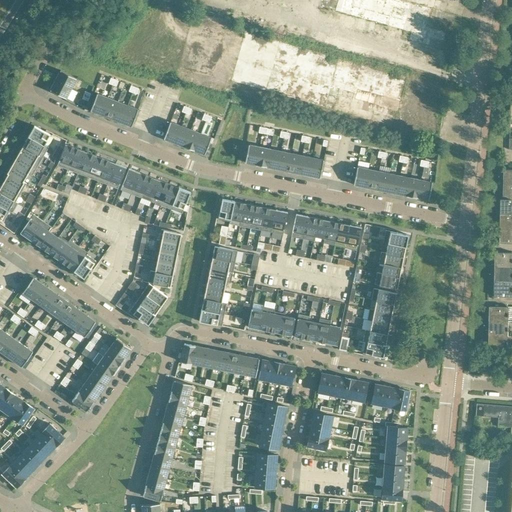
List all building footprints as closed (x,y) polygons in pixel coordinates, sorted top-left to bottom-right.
[(338,0),(335,12),(408,29),(406,39),(441,47),(445,31),(425,27),(431,0),(338,0)] [(252,21),(253,12),(239,11),(239,15),(236,15),(236,21),(252,21)] [(401,95),(406,76),(242,36),(231,80),(286,94),(285,97),(396,125),(404,96),(401,95)] [(71,89),(77,79),(60,70),(55,80),(71,89)] [(71,89),(55,80),(50,90),(66,99),(71,89)] [(101,114),(107,97),(97,93),(90,110),(101,114)] [(111,118),(118,101),(107,97),(101,114),(111,118)] [(118,101),(111,118),(121,122),(128,105),(118,101)] [(132,126),(138,109),(128,105),(121,122),(132,126)] [(163,139),(174,143),(180,126),(170,122),(163,139)] [(29,134),(28,136),(44,145),(50,135),(43,131),(34,126),(29,134)] [(184,147),(191,129),(180,126),(174,143),(184,147)] [(191,129),(184,147),(194,151),(201,133),(191,129)] [(201,133),(194,151),(205,155),(211,137),(201,133)] [(49,147),(44,145),(28,136),(23,145),(43,157),(49,147)] [(67,169),(76,148),(65,144),(57,165),(67,169)] [(255,164),(259,147),(248,144),(245,162),(255,164)] [(23,145),(18,155),(38,166),(43,157),(23,145)] [(259,147),(255,164),(266,167),(270,149),(259,147)] [(86,152),(76,148),(67,169),(77,173),(86,152)] [(281,151),(270,149),(266,167),(277,169),(281,151)] [(281,151),(277,169),(288,171),(291,153),(281,151)] [(77,173),(88,177),(96,155),(86,152),(77,173)] [(291,153),(288,171),(298,173),(302,155),(291,153)] [(38,166),(18,155),(13,164),(28,173),(32,176),(38,166)] [(97,181),(105,159),(96,155),(88,177),(97,181)] [(302,155),(298,173),(309,175),(313,158),(302,155)] [(323,160),(313,158),(309,175),(320,178),(323,160)] [(97,181),(107,185),(115,163),(105,159),(97,181)] [(118,189),(126,167),(116,163),(115,163),(107,185),(118,189)] [(23,182),(28,173),(13,164),(7,173),(8,174),(8,173),(23,182)] [(364,187),(368,169),(357,167),(353,185),(364,187)] [(138,172),(129,168),(120,190),(131,194),(139,172),(138,172)] [(368,169),(364,187),(375,189),(378,171),(368,169)] [(511,169),(508,170),(503,169),(503,184),(511,184),(511,169)] [(378,171),(375,189),(385,191),(389,173),(378,171)] [(142,198),(143,193),(149,176),(139,172),(131,194),(142,198)] [(8,174),(3,183),(21,193),(26,183),(23,182),(8,173),(8,174)] [(389,173),(385,191),(396,193),(400,175),(389,173)] [(396,193),(407,196),(411,178),(400,175),(396,193)] [(143,193),(152,197),(159,180),(149,176),(143,193)] [(411,178),(407,196),(418,198),(421,180),(411,178)] [(150,201),(161,205),(169,184),(159,180),(152,197),(150,201)] [(432,182),(421,180),(418,198),(428,200),(432,182)] [(21,193),(3,183),(0,187),(0,193),(16,202),(21,193)] [(169,184),(161,205),(171,209),(179,187),(169,184)] [(511,184),(503,184),(502,198),(511,198),(511,184)] [(181,188),(179,187),(171,209),(182,213),(186,203),(190,192),(181,188)] [(44,188),(40,194),(48,198),(51,191),(44,188)] [(18,203),(16,202),(0,193),(0,205),(9,211),(12,213),(18,203)] [(229,219),(233,201),(222,198),(220,210),(218,219),(230,221),(231,219),(229,219)] [(500,198),(500,213),(511,212),(511,198),(502,198),(500,198)] [(229,219),(231,219),(240,221),(244,203),(234,201),(233,201),(229,219)] [(250,228),(255,205),(244,203),(240,221),(239,226),(250,228)] [(0,219),(3,221),(9,211),(0,205),(0,219)] [(266,207),(255,205),(250,228),(261,230),(266,207)] [(276,209),(266,207),(261,230),(272,232),(276,210),(276,209)] [(276,210),(272,232),(283,235),(287,212),(277,210),(276,210)] [(23,229),(20,233),(29,239),(30,240),(43,221),(34,214),(30,212),(26,219),(29,221),(23,229)] [(511,212),(500,213),(499,227),(511,227),(511,212)] [(302,239),(307,216),(296,214),(291,236),(302,239)] [(17,215),(13,223),(18,226),(23,219),(23,218),(17,215)] [(307,216),(302,239),(314,241),(315,236),(314,236),(318,218),(308,216),(307,216)] [(329,220),(318,218),(314,236),(315,236),(324,238),(325,238),(329,220)] [(339,223),(329,220),(325,238),(324,238),(323,243),(335,245),(339,223)] [(49,231),(50,231),(53,228),(43,221),(30,240),(39,246),(49,231)] [(349,225),(339,223),(335,245),(346,247),(350,225),(349,225)] [(351,225),(350,225),(346,247),(357,250),(361,227),(351,225)] [(511,227),(499,227),(499,242),(511,242),(511,227)] [(161,229),(159,240),(179,245),(181,234),(161,229)] [(406,245),(408,235),(396,232),(385,230),(383,242),(388,243),(388,242),(406,245)] [(58,237),(50,231),(49,231),(39,246),(48,252),(58,237)] [(68,242),(68,241),(59,235),(58,237),(48,252),(56,259),(68,242)] [(69,239),(68,241),(68,242),(56,259),(65,265),(79,246),(69,239)] [(177,255),(179,245),(159,240),(157,239),(154,251),(159,252),(159,251),(177,255)] [(388,243),(386,252),(404,256),(406,245),(388,242),(388,243)] [(86,254),(88,253),(79,246),(65,265),(74,271),(86,254)] [(215,246),(212,257),(235,261),(237,251),(215,246)] [(157,262),(175,266),(177,255),(159,251),(159,252),(157,262)] [(404,256),(386,252),(386,253),(381,252),(379,263),(383,264),(384,263),(402,267),(404,256)] [(511,252),(499,252),(494,252),(494,267),(511,266),(511,252)] [(86,254),(74,271),(84,278),(91,268),(96,261),(86,254)] [(254,254),(251,265),(257,267),(260,255),(254,254)] [(233,272),(235,261),(212,257),(210,267),(233,272)] [(173,276),(175,266),(157,262),(155,272),(173,276)] [(399,278),(402,267),(384,263),(383,264),(381,273),(381,274),(399,278)] [(511,266),(494,267),(494,281),(511,281),(511,266)] [(210,267),(208,277),(226,281),(226,282),(230,283),(233,272),(210,267)] [(155,272),(150,271),(148,282),(170,287),(173,276),(155,272)] [(381,274),(381,273),(377,272),(374,284),(397,289),(399,278),(381,274)] [(22,292),(31,299),(42,284),(33,277),(22,292)] [(208,277),(206,288),(224,292),(226,282),(226,281),(208,277)] [(511,281),(494,281),(493,296),(511,296),(511,281)] [(142,293),(161,306),(168,297),(149,283),(142,293)] [(51,290),(42,284),(31,299),(40,305),(51,290)] [(222,302),(224,292),(206,288),(204,299),(222,303),(222,302)] [(371,300),(376,301),(376,300),(394,304),(396,293),(374,288),(371,300)] [(60,296),(51,290),(40,305),(49,311),(60,296)] [(136,302),(155,315),(161,306),(142,293),(136,302)] [(60,296),(49,311),(58,318),(69,303),(60,296)] [(201,309),(201,310),(224,315),(226,303),(222,302),(222,303),(204,299),(202,309),(201,309)] [(392,314),(394,304),(376,300),(376,301),(374,310),(374,311),(392,314)] [(155,315),(136,302),(129,311),(139,319),(148,325),(154,317),(155,315)] [(78,309),(69,303),(58,318),(67,324),(78,309)] [(259,329),(269,331),(274,311),(275,309),(263,306),(262,311),(259,329)] [(489,306),(488,321),(507,321),(508,307),(508,306),(489,306)] [(86,315),(78,309),(67,324),(76,330),(86,315)] [(258,329),(259,329),(262,311),(251,309),(248,327),(258,329)] [(390,325),(392,314),(374,311),(374,310),(369,309),(367,320),(372,321),(390,325)] [(224,315),(201,310),(199,321),(211,324),(211,323),(222,326),(224,315)] [(269,331),(280,334),(284,316),(285,313),(274,311),(269,331)] [(294,336),(304,339),(308,321),(309,321),(310,316),(298,314),(294,336)] [(86,315),(76,330),(85,337),(95,322),(86,315)] [(291,336),(295,318),(284,316),(280,334),(291,336)] [(319,323),(315,341),(326,343),(330,325),(331,320),(319,318),(318,323),(319,323)] [(304,339),(315,341),(319,323),(318,323),(309,321),(308,321),(304,339)] [(387,336),(390,325),(372,321),(370,330),(369,332),(387,336)] [(488,321),(488,335),(507,336),(507,321),(488,321)] [(326,343),(337,345),(341,327),(330,325),(326,343)] [(365,341),(365,342),(385,346),(386,344),(387,336),(369,332),(370,330),(365,329),(363,341),(365,341)] [(0,350),(4,354),(15,339),(6,333),(0,340),(0,350)] [(488,350),(506,350),(507,350),(507,336),(488,335),(488,350)] [(342,336),(339,350),(346,351),(349,338),(348,337),(346,337),(342,336)] [(131,348),(116,338),(110,347),(125,357),(131,348)] [(4,354),(13,360),(24,345),(15,339),(4,354)] [(385,348),(385,346),(365,342),(363,353),(371,354),(373,355),(383,357),(385,348)] [(180,361),(191,364),(195,346),(184,344),(180,361)] [(33,351),(24,345),(13,360),(22,366),(33,351)] [(206,348),(195,346),(191,364),(202,366),(206,348)] [(104,356),(118,366),(125,357),(110,347),(104,356)] [(202,366),(213,368),(216,350),(206,348),(202,366)] [(223,370),(227,352),(216,350),(213,368),(223,370)] [(234,372),(238,354),(227,352),(223,370),(234,372)] [(245,375),(248,357),(238,354),(234,372),(245,375)] [(118,366),(104,356),(97,365),(112,375),(118,366)] [(259,359),(248,357),(245,375),(255,377),(259,359)] [(258,378),(269,381),(273,362),(262,359),(258,378)] [(273,362),(269,381),(280,383),(284,364),(273,362)] [(295,366),(284,364),(280,383),(291,385),(295,366)] [(112,375),(97,365),(91,374),(106,384),(112,375)] [(318,392),(329,394),(333,375),(322,373),(318,392)] [(106,384),(91,374),(85,382),(99,393),(106,384)] [(341,397),(344,378),(333,375),(329,394),(341,397)] [(345,378),(341,397),(352,399),(356,380),(345,377),(345,378)] [(171,390),(189,395),(192,384),(174,380),(171,390)] [(356,380),(352,399),(363,401),(367,382),(356,380)] [(78,391),(93,402),(99,393),(85,382),(78,391)] [(371,403),(383,405),(387,386),(375,384),(371,403)] [(398,389),(387,386),(383,405),(394,408),(398,389)] [(0,408),(4,411),(15,395),(6,389),(0,396),(0,408)] [(410,391),(398,389),(394,408),(406,410),(408,400),(410,391)] [(171,390),(169,401),(186,406),(189,395),(171,390)] [(93,402),(78,391),(72,400),(87,411),(93,402)] [(25,402),(15,395),(4,411),(14,418),(25,402)] [(186,406),(169,401),(166,411),(183,416),(186,406)] [(25,402),(14,418),(23,424),(34,409),(25,402)] [(266,413),(284,417),(287,406),(268,402),(266,413)] [(511,406),(477,403),(475,415),(483,416),(498,417),(497,426),(511,427),(511,420),(511,406)] [(166,411),(163,422),(180,427),(183,416),(166,411)] [(314,412),(311,423),(330,427),(333,416),(314,412)] [(284,417),(266,413),(263,424),(282,428),(284,417)] [(178,437),(180,427),(163,422),(160,432),(178,437)] [(311,423),(309,435),(328,439),(330,427),(311,423)] [(50,424),(42,432),(56,445),(64,437),(50,424)] [(282,428),(263,424),(261,435),(280,439),(282,428)] [(407,428),(398,427),(392,426),(388,426),(387,438),(406,439),(407,428)] [(56,445),(42,432),(34,440),(48,454),(56,445)] [(160,432),(157,443),(175,448),(178,437),(160,432)] [(280,439),(261,435),(259,446),(278,449),(280,439)] [(328,439),(309,435),(307,446),(326,450),(328,439)] [(386,449),(405,451),(406,439),(387,438),(386,449)] [(34,440),(26,449),(40,462),(48,454),(34,440)] [(172,458),(175,448),(157,443),(154,453),(172,458)] [(40,462),(26,449),(18,457),(32,470),(40,462)] [(405,451),(386,449),(385,461),(404,463),(405,451)] [(151,464),(169,469),(172,458),(154,453),(151,464)] [(258,453),(257,464),(276,466),(277,455),(258,453)] [(18,457),(10,465),(24,479),(32,470),(18,457)] [(149,474),(166,479),(169,469),(151,464),(149,474)] [(276,466),(257,464),(256,475),(275,477),(276,466)] [(385,464),(384,476),(403,477),(404,466),(385,464)] [(16,487),(24,479),(10,465),(2,474),(16,487)] [(146,485),(163,490),(166,479),(149,474),(146,485)] [(274,488),(275,477),(256,475),(255,486),(274,488)] [(383,487),(402,489),(403,477),(384,476),(383,487)] [(163,490),(146,485),(143,495),(161,500),(163,490)] [(401,501),(402,489),(383,487),(382,499),(383,499),(389,500),(395,500),(401,501)] [(141,511),(160,511),(160,503),(141,504),(141,511)]
